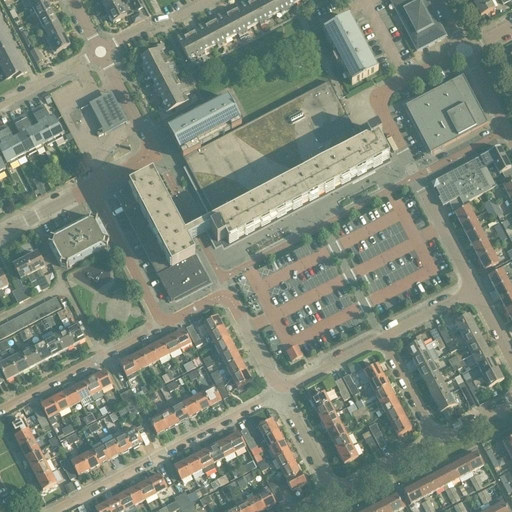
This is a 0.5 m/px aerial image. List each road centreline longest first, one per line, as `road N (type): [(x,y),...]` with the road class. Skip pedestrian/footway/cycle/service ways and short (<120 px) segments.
road 1 (residential): [(54,511),(270,398),(281,383)]
road 2 (residential): [(415,176),(378,96),(465,50)]
road 3 (residential): [(90,186),(155,152),(102,52)]
road 4 (residential): [(104,355),(30,218)]
road 5 (residential): [(165,316),(153,309),(90,186)]
road 6 (residential): [(476,288),(415,176)]
road 7 (residential): [(334,495),(281,383)]
